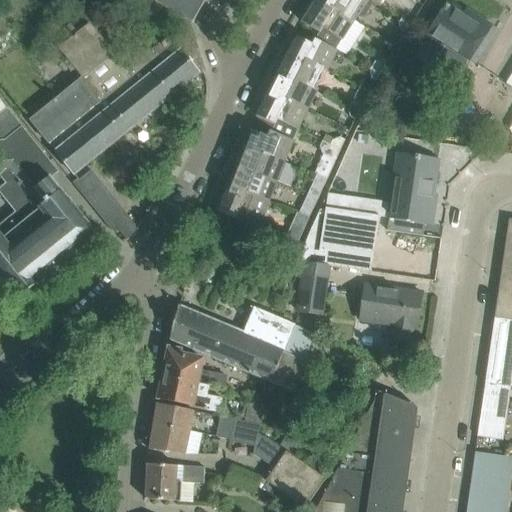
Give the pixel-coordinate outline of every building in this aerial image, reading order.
[(205,0),(150,0),(192,24),(205,0)] [(316,0),(314,4),(329,14),(331,9),(348,20),(349,18),(354,21),(357,16),(359,18),(365,17),(374,3),(368,0),(361,0),(360,1),(358,0),(316,0)] [(314,4),(302,23),(338,46),(354,21),(349,18),(348,20),(331,9),(329,14),(314,4)] [(428,34),(422,43),(437,53),(441,47),(466,64),(468,60),(490,26),(489,25),(486,31),(461,15),(448,6),(446,6),(428,34)] [(398,31),(405,35),(411,25),(401,19),(398,24),(398,31)] [(203,71),(190,29),(171,44),(167,38),(127,71),(90,24),(78,34),(70,24),(63,30),(71,40),(59,49),(83,78),(30,120),(74,175),(203,71)] [(296,37),(285,58),(303,66),(306,60),(323,68),(323,69),(327,71),(337,51),(315,40),(312,45),(296,37)] [(313,89),(314,88),(323,69),(323,68),(306,60),(303,66),(285,58),(276,77),(294,85),(296,81),(313,89)] [(374,61),(371,68),(381,73),(387,62),(382,59),(374,61)] [(376,82),(381,73),(371,68),(368,72),(371,80),(376,82)] [(276,77),(266,96),(284,105),(287,99),(309,110),(318,90),(314,88),(313,89),(296,81),(294,85),(276,77)] [(284,105),(266,96),(256,116),(274,125),(277,120),(298,131),(309,110),(287,99),(284,105)] [(352,99),(349,105),(360,111),(365,100),(360,97),(352,99)] [(0,177),(5,184),(0,187),(0,194),(15,213),(0,224),(0,273),(20,298),(39,283),(36,280),(95,232),(50,177),(49,179),(41,169),(50,162),(0,100),(0,177)] [(354,120),(360,111),(349,105),(347,110),(349,118),(354,120)] [(277,120),(274,125),(256,116),(250,132),(242,153),(261,160),(264,155),(285,163),(293,141),(298,131),(277,120)] [(332,139),(329,146),(339,151),(345,139),(339,137),(332,139)] [(335,161),(339,151),(329,146),(321,142),(319,146),(322,156),(335,161)] [(277,183),(285,163),(264,155),(261,160),(242,153),(234,172),(253,180),(255,174),(277,183)] [(389,218),(425,223),(431,224),(435,198),(435,195),(433,195),(438,161),(398,155),(389,218)] [(116,228),(127,240),(138,229),(90,171),(78,181),(77,180),(72,184),(111,231),(116,228)] [(234,172),(226,193),(245,200),(248,195),(269,203),(277,183),(255,174),(253,180),(234,172)] [(316,175),(307,195),(318,199),(326,180),(316,175)] [(261,224),(269,203),(248,195),(245,200),(226,193),(218,213),(237,220),(239,215),(261,224)] [(313,209),(318,199),(307,195),(305,199),(307,206),(313,209)] [(370,272),(373,258),(379,216),(325,208),(325,210),(321,209),(320,209),(307,239),(304,248),(299,262),(329,267),(370,272)] [(511,220),(509,220),(494,319),(511,321),(511,220)] [(297,245),(302,234),(297,231),(290,234),(287,241),(297,245)] [(329,267),(299,262),(295,276),(305,277),(303,288),(326,291),(329,267)] [(397,319),(394,340),(410,342),(412,328),(416,329),(421,293),(368,285),(362,321),(385,324),(386,318),(397,319)] [(326,291),(303,288),(300,312),(322,315),(326,291)] [(169,341),(296,393),(309,362),(303,360),(314,333),(254,309),(244,333),(180,306),(178,306),(169,341)] [(511,321),(494,319),(477,437),(503,441),(511,388),(511,385),(511,321)] [(168,348),(163,376),(209,386),(224,389),(226,377),(200,371),(203,360),(180,355),(180,351),(168,348)] [(209,386),(163,376),(157,401),(219,413),(222,399),(207,396),(209,386)] [(401,511),(416,407),(376,391),(374,401),(315,511),(401,511)] [(246,416),(245,423),(261,426),(263,408),(250,401),(246,416)] [(157,404),(153,424),(191,432),(194,412),(157,404)] [(227,443),(230,443),(235,420),(220,417),(216,437),(228,440),(227,443)] [(261,426),(245,423),(235,420),(230,443),(253,448),(253,456),(273,471),(266,482),(267,483),(276,489),(305,509),(325,479),(259,434),(261,426)] [(191,432),(153,424),(149,450),(187,455),(191,432)] [(205,468),(147,465),(146,500),(193,502),(194,484),(204,484),(205,468)] [(231,466),(225,483),(255,494),(261,477),(231,466)] [(271,497),(276,489),(267,483),(262,491),(271,497)]
